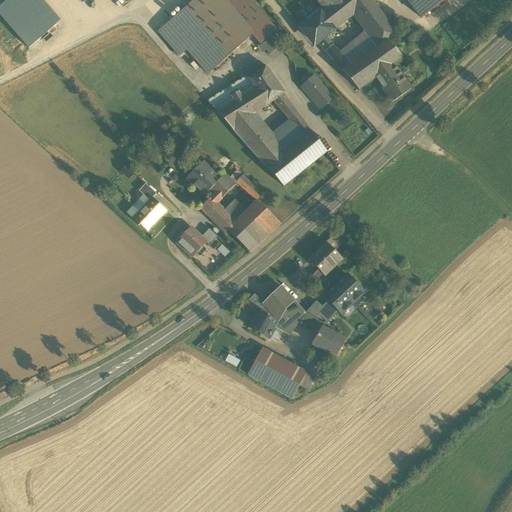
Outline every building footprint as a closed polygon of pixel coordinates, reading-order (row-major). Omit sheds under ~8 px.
[(34,0),(7,0),(0,6),(0,11),(31,48),(57,25),(34,0)] [(186,49),(208,74),(253,35),(260,44),(276,30),(249,0),(193,0),(158,32),(178,56),(186,49)] [(316,0),(324,10),(335,0),(316,0)] [(397,33),(371,0),(335,0),(324,10),(320,13),(334,30),(353,16),(364,31),(377,48),(388,40),(397,33)] [(406,0),(421,18),(444,0),(406,0)] [(318,43),(325,52),(333,46),(326,37),(334,30),(320,13),(318,10),(306,19),(308,22),(300,29),(308,39),(310,38),(316,45),(318,43)] [(364,31),(343,51),(354,63),(377,48),(364,31)] [(262,45),(269,54),(281,45),(273,36),(262,45)] [(402,59),(388,40),(377,48),(354,63),(342,71),(359,90),(379,76),(394,65),(402,59)] [(332,60),(342,71),(354,63),(343,51),(332,60)] [(379,76),(383,81),(398,71),(394,65),(379,76)] [(274,101),(283,112),(290,105),(283,95),(285,93),(266,67),(249,78),(249,79),(266,106),(274,101)] [(381,90),(390,103),(411,89),(398,71),(383,81),(387,86),(381,90)] [(216,112),(233,130),(255,114),(266,106),(249,79),(249,78),(247,76),(238,81),(246,93),(216,112)] [(301,87),(320,109),(332,99),(314,77),(301,87)] [(208,101),(216,112),(246,93),(238,81),(208,101)] [(297,113),(290,105),(283,112),(289,120),(297,113)] [(292,123),(303,137),(310,131),(297,113),(289,120),(292,123)] [(233,130),(265,167),(283,152),(273,139),(255,114),(233,130)] [(292,123),(273,139),(283,152),(303,137),(292,123)] [(326,152),(310,131),(303,137),(283,152),(265,167),(283,187),(326,152)] [(187,179),(204,196),(206,193),(208,191),(213,195),(218,190),(212,185),(218,179),(219,181),(225,175),(224,173),(219,178),(202,162),(187,179)] [(236,170),(229,178),(233,182),(234,181),(236,182),(242,176),(236,170)] [(201,209),(206,215),(217,204),(237,183),(236,182),(234,181),(233,182),(229,178),(225,175),(219,181),(218,179),(212,185),(218,190),(213,195),(199,209),(200,210),(201,209)] [(242,176),(236,182),(237,183),(256,200),(262,194),(242,176)] [(143,195),(149,201),(152,198),(152,199),(156,194),(145,184),(138,192),(143,195)] [(126,213),(133,219),(145,206),(145,205),(149,201),(143,195),(126,213)] [(133,219),(147,232),(154,224),(153,223),(165,211),(152,199),(152,198),(149,201),(145,205),(145,206),(133,219)] [(224,211),(235,221),(245,211),(235,200),(224,211)] [(280,224),(256,200),(245,211),(235,221),(224,232),(224,233),(225,233),(225,232),(227,230),(250,253),(280,224)] [(206,215),(212,221),(223,210),(217,204),(206,215)] [(224,211),(223,210),(212,221),(224,232),(235,221),(224,211)] [(176,243),(191,257),(205,242),(206,242),(201,237),(191,228),(176,243)] [(205,242),(209,246),(217,237),(209,228),(201,237),(206,242),(205,242)] [(319,270),(325,276),(332,269),(330,267),(335,263),(340,258),(327,244),(317,253),(309,260),(319,270)] [(222,245),(217,250),(224,257),(229,252),(222,245)] [(312,276),(321,286),(329,279),(325,276),(319,270),(312,276)] [(347,275),(336,286),(353,303),(364,293),(347,275)] [(263,303),(262,304),(279,322),(278,323),(275,328),(289,336),(300,321),(306,314),(305,314),(280,286),(263,303)] [(341,314),(353,303),(336,286),(328,293),(330,295),(327,297),(326,296),(325,297),(328,301),(338,311),(341,314)] [(246,303),(256,313),(257,311),(262,303),(262,304),(263,303),(254,294),(246,303)] [(328,301),(322,307),(321,307),(323,309),(318,315),(327,323),(338,311),(328,301)] [(315,319),(318,315),(323,309),(321,307),(322,307),(316,302),(305,314),(306,314),(315,319)] [(257,311),(278,323),(279,322),(262,304),(262,303),(257,311)] [(261,334),(269,339),(275,328),(278,323),(257,311),(256,313),(248,327),(261,334)] [(313,345),(336,358),(346,341),(323,329),(325,325),(315,319),(306,314),(300,321),(320,332),(313,345)] [(248,375),(292,399),(299,386),(306,373),(262,349),(248,375)] [(226,361),(237,367),(241,360),(230,354),(226,361)] [(299,386),(307,390),(314,377),(306,373),(299,386)]
